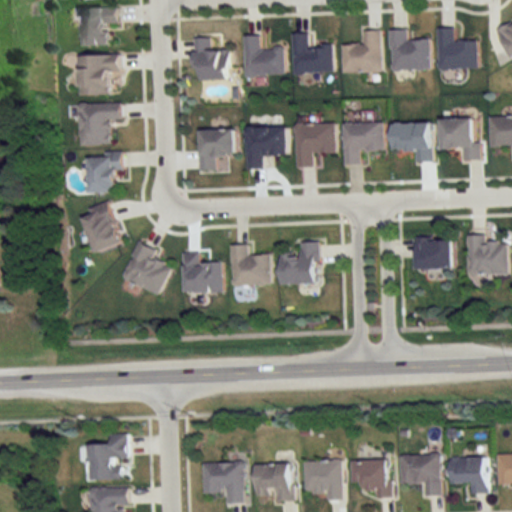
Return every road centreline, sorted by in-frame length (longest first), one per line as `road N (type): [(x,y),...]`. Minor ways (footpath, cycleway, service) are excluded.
road 1 (secondary): [(0,382),(511,363)]
road 2 (residential): [(511,196),(199,210)]
road 3 (residential): [(154,0),(162,192),(171,206),(199,210)]
road 4 (residential): [(390,369),(384,202)]
road 5 (residential): [(356,204),(359,369)]
road 6 (residential): [(169,511),(165,377)]
